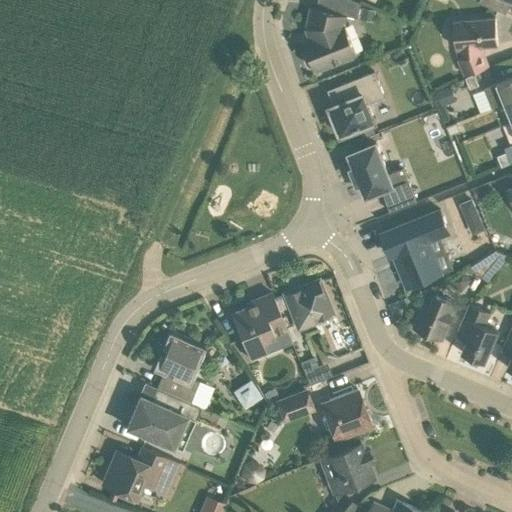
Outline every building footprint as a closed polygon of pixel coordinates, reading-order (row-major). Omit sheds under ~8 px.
[(362,2),(356,0),(318,0),(317,8),(313,7),(308,28),(312,29),(315,37),(305,41),(309,52),(307,55),(306,59),(307,63),(310,65),(315,66),(316,68),(357,52),(346,25),(345,25),(344,22),(346,14),(358,17),(362,2)] [(511,0),(480,0),(480,1),(507,13),(511,1),(511,0)] [(375,10),(363,7),(360,17),(373,20),(375,10)] [(497,17),(455,21),(457,48),(459,47),(459,58),(466,74),(490,65),(485,52),(484,45),(499,44),(497,17)] [(378,67),(328,87),(335,105),(331,106),(335,114),(329,117),(335,131),(341,129),(342,133),(376,119),(368,101),(389,93),(378,67)] [(475,73),(466,77),(471,88),(480,84),(475,73)] [(511,99),(511,76),(497,83),(485,87),(493,106),(505,102),(511,99)] [(450,86),(437,91),(442,105),(456,100),(450,86)] [(376,132),(372,121),(359,127),(363,137),(376,132)] [(458,121),(447,126),(451,135),(461,130),(458,121)] [(395,210),(421,200),(408,165),(393,171),(383,146),(356,156),(360,168),(356,169),(361,183),(366,181),(371,193),(386,187),(395,210)] [(507,152),(498,155),(503,166),(511,162),(507,152)] [(511,171),(495,178),(500,190),(505,192),(511,190),(511,193),(511,171)] [(477,197),(489,192),(485,184),(473,188),(477,197)] [(460,203),(463,210),(470,211),(477,208),(473,198),(460,203)] [(430,239),(450,231),(441,209),(382,233),(391,255),(395,253),(408,287),(443,273),(430,239)] [(509,255),(496,249),(470,266),(487,281),(509,255)] [(319,280),(286,294),(299,327),(316,320),(318,326),(335,319),(319,280)] [(232,313),(245,347),(275,335),(274,333),(287,328),(272,292),(254,299),(255,303),(232,313)] [(457,303),(437,294),(433,303),(427,301),(416,327),(441,338),(457,303)] [(493,312),(470,302),(456,334),(468,339),(462,352),(486,362),(500,330),(487,325),(493,312)] [(511,325),(502,349),(511,353),(511,357),(508,367),(511,368),(511,325)] [(205,346),(168,331),(154,364),(165,368),(157,387),(166,390),(191,401),(200,380),(192,377),(205,346)] [(301,361),(304,370),(318,365),(315,356),(301,361)] [(245,407),(262,395),(250,378),(233,390),(245,407)] [(275,388),(264,393),(269,402),(279,397),(275,388)] [(358,389),(321,403),(325,414),(323,419),(326,426),(331,428),(335,439),(372,424),(358,389)] [(141,395),(127,426),(175,447),(188,416),(195,419),(201,405),(191,401),(166,390),(160,403),(141,395)] [(306,390),(277,401),(284,420),(314,409),(306,390)] [(361,442),(320,457),(329,478),(327,482),(329,487),(333,488),(334,492),(375,476),(361,442)] [(182,463),(143,446),(137,459),(117,450),(103,483),(136,497),(142,481),(169,493),(182,463)] [(346,511),(354,503),(344,495),(329,511),(346,511)] [(425,511),(426,511),(397,499),(391,511),(388,511),(385,511),(387,507),(374,501),(369,511),(425,511)]
